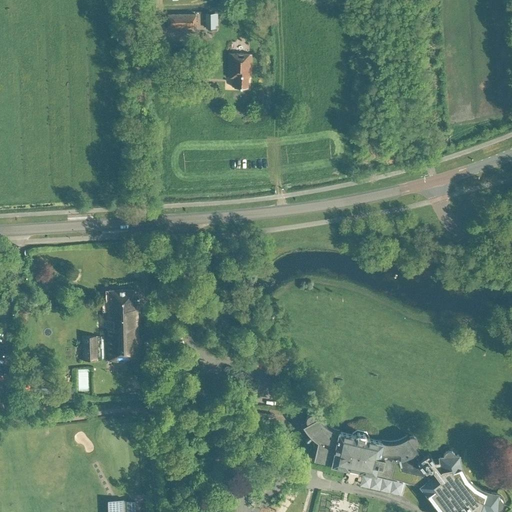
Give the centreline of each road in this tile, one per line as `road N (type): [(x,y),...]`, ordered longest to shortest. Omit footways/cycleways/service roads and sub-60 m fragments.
road 1 (secondary): [(0,231),(296,209),(433,180)]
road 2 (track): [(142,223),(133,0)]
